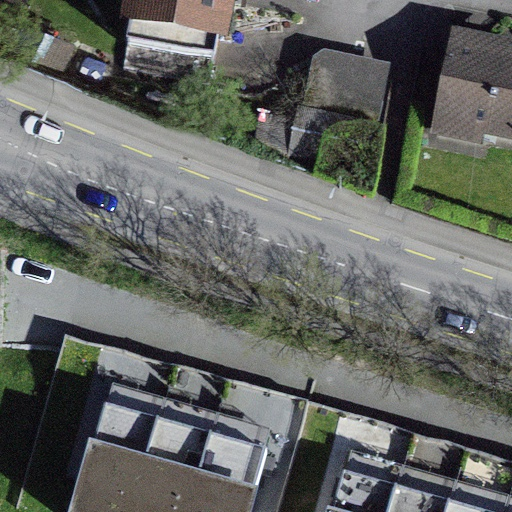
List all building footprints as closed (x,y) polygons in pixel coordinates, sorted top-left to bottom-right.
[(133,0),(124,51),(209,66),(220,7),(222,7),(222,0),(133,0)] [(511,72),(504,71),(507,58),(451,46),(434,126),(511,141),(511,72)] [(378,81),(318,68),(316,68),(304,122),(366,136),(378,81)] [(250,511),(266,455),(224,443),(172,429),(119,414),(101,409),(72,511),(250,511)] [(472,511),(459,508),(411,494),(358,479),(347,475),(336,511),(472,511)]
